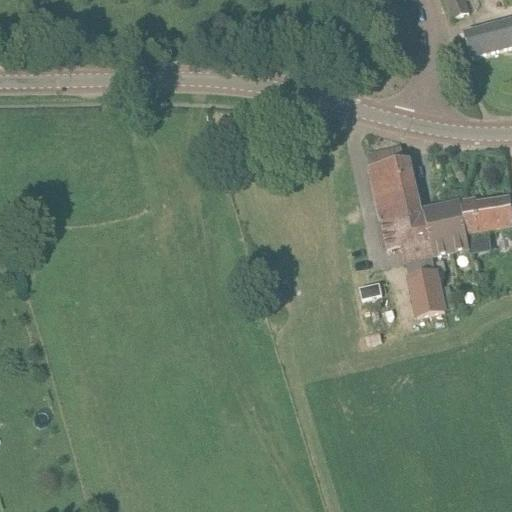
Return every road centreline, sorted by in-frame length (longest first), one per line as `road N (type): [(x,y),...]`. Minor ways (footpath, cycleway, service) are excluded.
road 1 (tertiary): [(417,126),(227,81),(0,82)]
road 2 (residential): [(417,126),(434,47),(425,0)]
